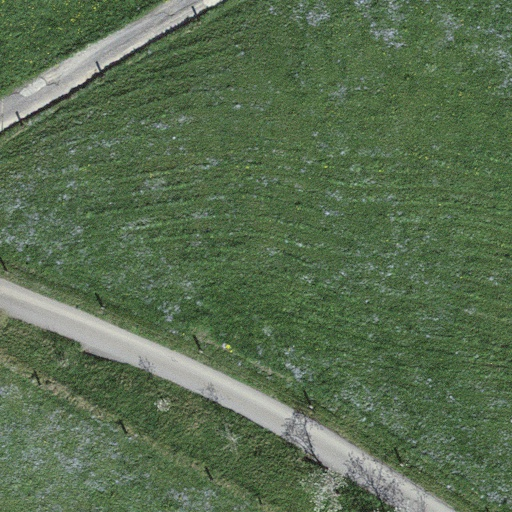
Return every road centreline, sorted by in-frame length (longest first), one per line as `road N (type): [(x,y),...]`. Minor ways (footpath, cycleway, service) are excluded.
road 1 (unclassified): [(0,291),(309,434),(433,511)]
road 2 (unclassified): [(0,117),(194,0)]
